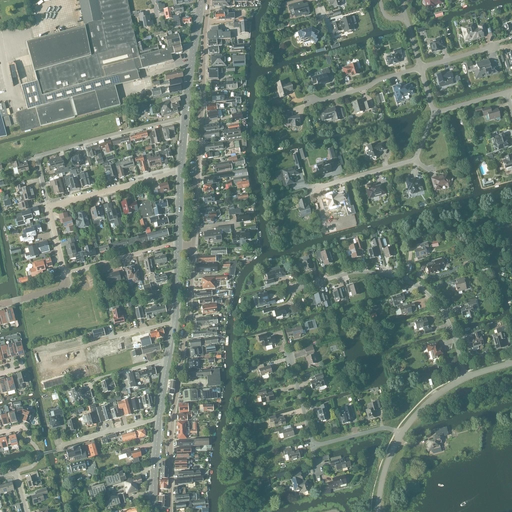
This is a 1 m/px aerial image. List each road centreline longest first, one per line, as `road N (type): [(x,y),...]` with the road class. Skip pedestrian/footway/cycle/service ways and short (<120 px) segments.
road 1 (residential): [(170,511),(192,243)]
road 2 (residential): [(192,243),(208,0)]
road 3 (residential): [(465,378),(446,318),(417,286),(350,272),(291,289)]
road 4 (residential): [(47,205),(32,156),(185,117)]
road 5 (tertiary): [(160,418),(179,243)]
road 6 (residential): [(47,205),(181,170)]
